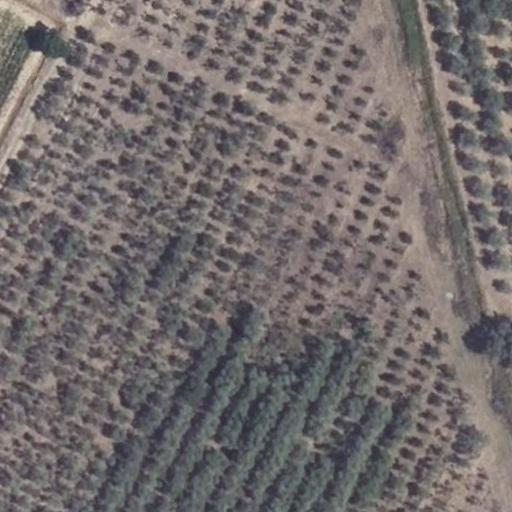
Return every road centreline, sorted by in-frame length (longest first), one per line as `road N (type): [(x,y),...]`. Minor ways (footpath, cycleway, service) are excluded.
road 1 (track): [(380,0),(447,319),(505,422),(511,452)]
road 2 (track): [(414,163),(353,146),(45,0)]
road 3 (track): [(420,0),(494,298),(511,309)]
road 4 (track): [(0,130),(63,8)]
